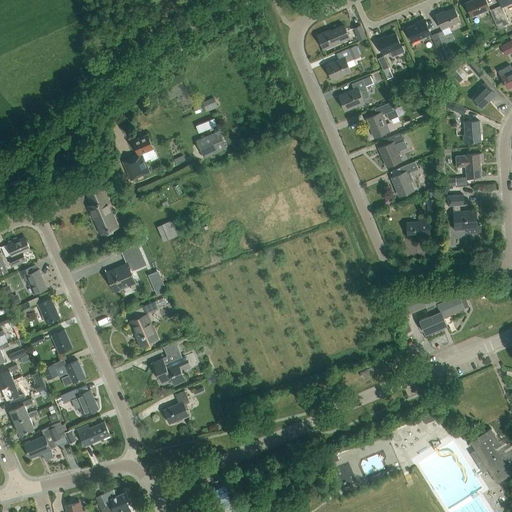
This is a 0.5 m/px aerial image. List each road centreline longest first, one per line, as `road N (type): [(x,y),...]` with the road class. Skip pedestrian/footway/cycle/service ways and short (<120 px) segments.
road 1 (residential): [(510,267),(395,272),(383,256),(295,49),(307,16),(351,0)]
road 2 (residential): [(152,492),(511,337)]
road 3 (unclassified): [(130,467),(133,440),(45,228),(38,219),(0,235)]
road 4 (tertiary): [(0,177),(223,0)]
road 5 (residential): [(510,267),(504,150),(511,123)]
